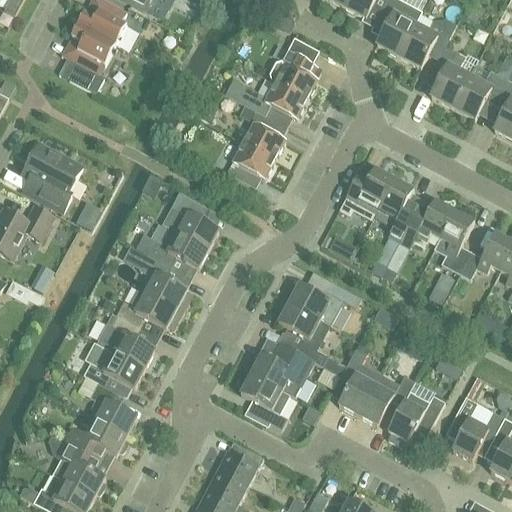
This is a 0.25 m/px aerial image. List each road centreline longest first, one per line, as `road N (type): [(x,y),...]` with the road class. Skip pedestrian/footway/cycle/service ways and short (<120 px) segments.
road 1 (residential): [(204,416),(189,378),(243,272),(299,242),(361,127)]
road 2 (residential): [(436,511),(423,494),(345,450),(295,459),(204,416)]
road 3 (residential): [(511,204),(361,127)]
road 4 (residential): [(361,127),(360,70),(341,42),(306,23)]
